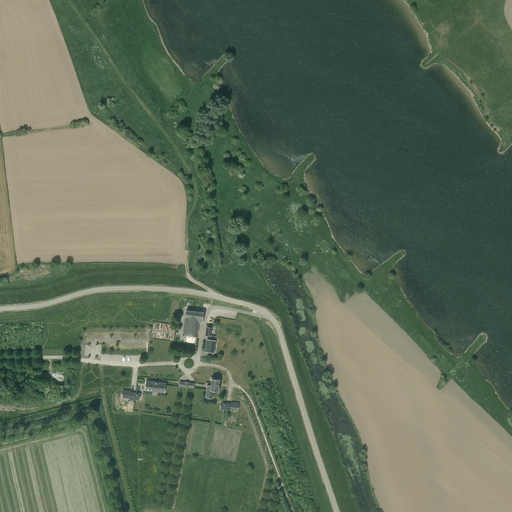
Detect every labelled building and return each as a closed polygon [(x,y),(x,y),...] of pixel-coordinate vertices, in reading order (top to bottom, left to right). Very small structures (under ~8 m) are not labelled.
[(186,310),(183,331),(197,333),(199,322),(202,323),(204,313),(186,310)] [(207,339),(205,352),(214,353),(216,341),(207,339)] [(207,385),(206,397),(213,398),(214,391),(218,391),(218,390),(219,380),(219,379),(211,378),(211,379),(211,385),(207,385)] [(145,390),(146,391),(146,390),(164,392),(164,393),(165,392),(164,392),(165,384),(166,383),(165,383),(147,381),(146,381),(145,390)] [(123,390),(122,398),(128,398),(128,399),(140,401),(140,393),(130,392),(130,391),(123,390)] [(221,402),(219,409),(231,411),(231,410),(238,410),(238,403),(231,402),(231,403),(224,403),(221,402)]
